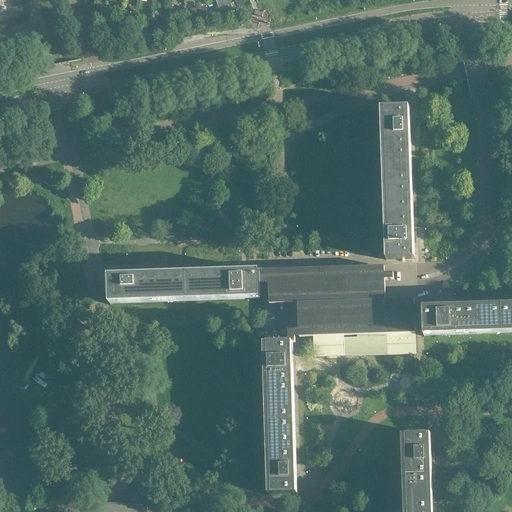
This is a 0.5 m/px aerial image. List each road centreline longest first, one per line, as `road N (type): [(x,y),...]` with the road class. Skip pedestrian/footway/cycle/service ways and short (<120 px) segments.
road 1 (tertiary): [(476,1),(408,6),(93,70)]
road 2 (tertiary): [(96,87),(472,17)]
